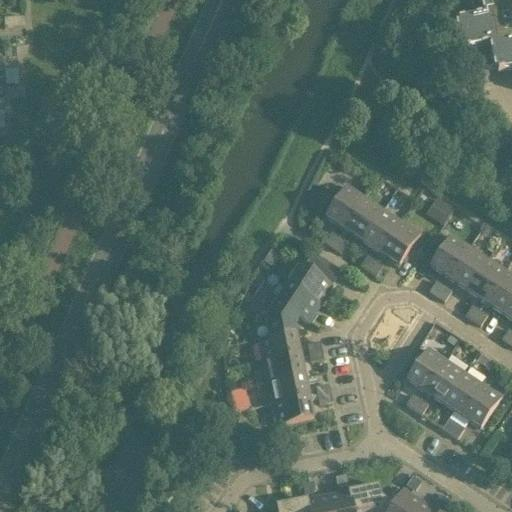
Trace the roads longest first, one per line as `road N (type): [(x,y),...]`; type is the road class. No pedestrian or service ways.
road 1 (secondary): [(0,508),(223,0)]
road 2 (residential): [(221,511),(242,480),(357,455),(376,442)]
road 3 (residential): [(430,309),(407,298),(379,303),(359,339),(370,401)]
road 4 (residential): [(487,511),(376,442)]
